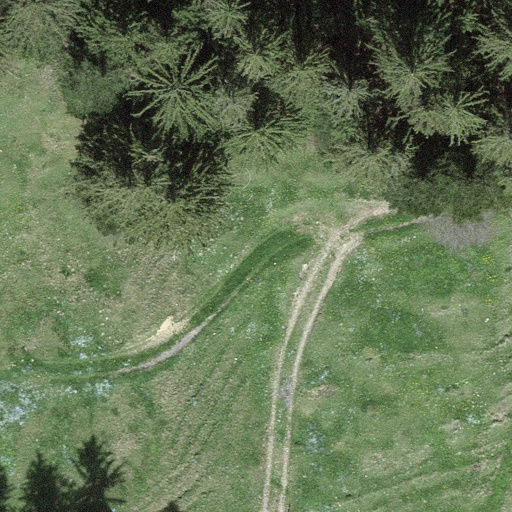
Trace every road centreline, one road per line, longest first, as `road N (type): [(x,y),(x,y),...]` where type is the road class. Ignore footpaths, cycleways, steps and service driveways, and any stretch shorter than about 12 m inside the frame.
road 1 (track): [(511,161),(471,193),(388,211),(339,235),(304,289),(283,356),(271,511)]
road 2 (track): [(0,377),(130,361),(198,320),(280,229),(316,218),(339,235)]
